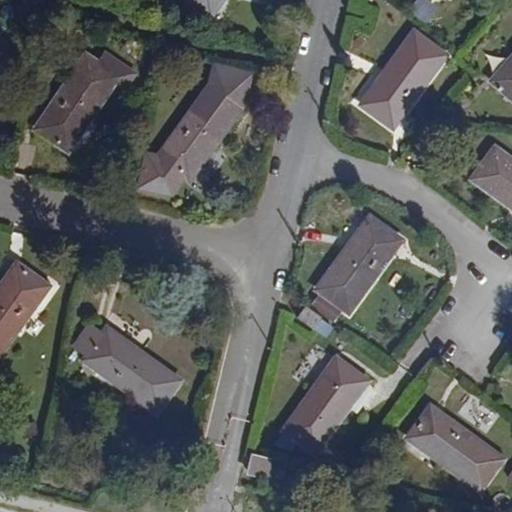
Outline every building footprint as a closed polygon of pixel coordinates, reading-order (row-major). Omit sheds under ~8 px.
[(186,0),(211,17),(222,0),(186,0)] [(405,108),(443,56),(412,34),(361,104),(386,123),(400,104),(405,108)] [(67,151),(117,77),(86,56),(50,110),(54,113),(40,134),(67,151)] [(511,100),(511,58),(491,82),(511,100)] [(189,180),(238,113),(249,121),(260,106),(229,84),(222,94),(211,86),(158,158),(189,180)] [(392,127),(405,108),(400,104),(386,123),(392,127)] [(40,134),(54,113),(50,110),(36,131),(40,134)] [(511,162),(495,151),(472,181),(511,211),(511,162)] [(348,313),(387,260),(380,255),(394,237),(369,218),(317,290),(348,313)] [(387,260),(400,242),(394,237),(380,255),(387,260)] [(0,353),(47,288),(17,266),(0,289),(0,353)] [(321,318),(305,306),(296,318),(312,330),(321,318)] [(86,357),(103,333),(91,325),(74,349),(86,357)] [(178,382),(106,330),(103,333),(86,357),(84,360),(156,412),(178,382)] [(314,453),(351,403),(354,406),(369,386),(334,361),(283,430),(314,453)] [(449,421),(430,407),(426,413),(444,426),(449,421)] [(501,459),(449,421),(444,426),(426,413),(408,437),(479,489),(501,459)] [(265,477),(269,460),(251,456),(248,473),(265,477)]
